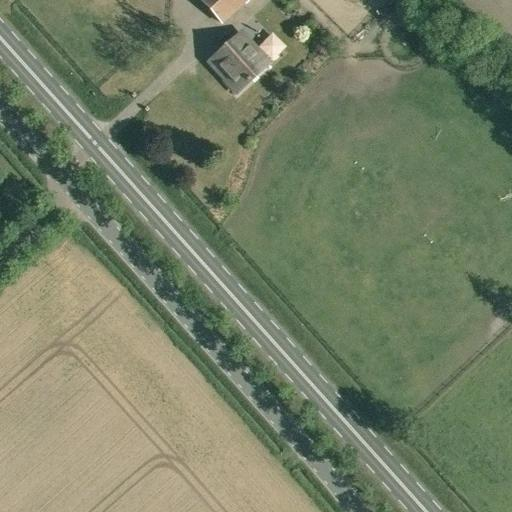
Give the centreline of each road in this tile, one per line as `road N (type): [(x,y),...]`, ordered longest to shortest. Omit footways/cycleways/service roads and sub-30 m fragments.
road 1 (primary): [(427,511),(0,39)]
road 2 (unclassified): [(359,511),(0,109)]
